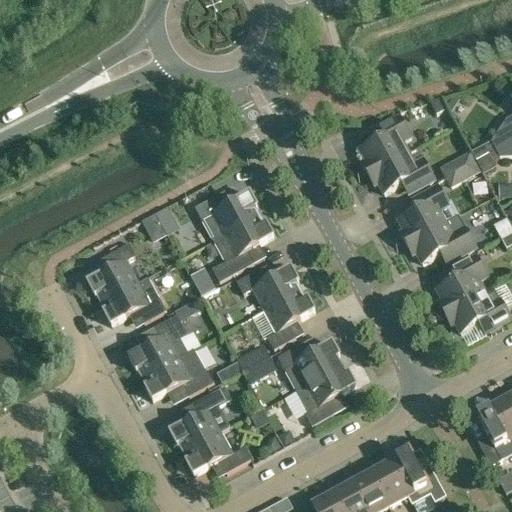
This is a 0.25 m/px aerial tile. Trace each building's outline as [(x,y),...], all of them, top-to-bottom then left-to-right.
[(496,153),(511,143),(511,95),(510,96),(511,100),(511,119),(506,122),(491,145),(472,155),(477,163),(496,153)] [(369,179),(409,157),(397,136),(406,131),(400,120),(374,135),(379,145),(361,155),(367,165),(362,168),(369,179)] [(511,143),(496,153),(500,161),(511,160),(511,143)] [(446,181),(476,165),(471,155),(441,171),(446,181)] [(415,168),(409,157),(369,179),(375,190),(379,188),(385,198),(407,185),(413,196),(435,184),(423,163),(415,168)] [(476,165),(446,181),(452,191),(482,175),(476,165)] [(447,227),(447,226),(441,215),(450,211),(438,190),(412,204),(418,215),(399,225),(405,235),(401,237),(407,249),(447,227)] [(224,212),(217,199),(196,211),(203,224),(214,245),(224,240),(259,221),(255,213),(258,211),(250,197),(224,212)] [(447,227),(407,249),(413,260),(417,257),(423,268),(441,258),(447,268),(476,252),(459,219),(447,226),(447,227)] [(212,273),(220,287),(255,267),(248,255),(274,241),(267,227),(263,229),(259,221),(224,240),(214,245),(225,266),(212,273)] [(103,306),(138,287),(127,265),(136,260),(129,248),(107,260),(114,272),(88,286),(96,300),(99,298),(103,306)] [(485,296),(479,285),(488,281),(476,260),(455,272),(460,282),(438,295),(443,305),(439,307),(445,318),(485,296)] [(178,274),(189,295),(204,287),(193,266),(178,274)] [(259,274),(237,286),(244,299),(253,294),(265,315),(300,296),(296,288),(299,286),(291,272),(265,287),(259,274)] [(138,287),(103,306),(108,314),(104,316),(112,330),(138,315),(145,328),(166,316),(148,282),(138,287)] [(493,291),(485,296),(445,318),(451,330),(455,327),(461,338),(479,328),(485,338),(511,323),(493,291)] [(265,315),(253,322),(265,343),(267,342),(268,342),(274,354),(296,342),(289,330),(315,316),(308,302),(305,304),(300,296),(265,315)] [(188,357),(181,344),(188,339),(177,319),(152,333),(159,345),(129,361),(137,375),(140,373),(144,381),(188,357)] [(278,361),(285,374),(296,395),(342,371),(337,363),(340,361),(333,347),(307,361),(300,349),(278,361)] [(280,377),(269,352),(242,364),(236,351),(231,354),(237,367),(226,372),(231,382),(251,374),(256,387),(280,377)] [(192,354),(188,357),(144,381),(149,389),(146,391),(153,405),(183,389),(189,401),(215,387),(208,374),(204,376),(192,354)] [(342,371),(296,395),(308,417),(305,418),(312,431),(334,419),(327,407),(357,391),(349,377),(346,379),(342,371)] [(196,422),(170,436),(178,450),(181,448),(186,456),(221,437),(230,432),(218,410),(231,403),(224,391),(212,398),(211,398),(190,410),(196,422)] [(511,401),(497,409),(511,435),(511,401)] [(488,440),(478,446),(491,470),(494,469),(502,464),(511,458),(511,435),(497,409),(478,420),(488,440)] [(221,437),(186,456),(190,464),(187,466),(194,480),(220,465),(227,478),(252,464),(245,451),(233,458),(221,437)] [(409,457),(390,468),(408,501),(412,509),(431,499),(435,507),(447,500),(431,471),(420,477),(409,457)] [(390,468),(371,479),(389,511),(408,501),(390,468)] [(371,479),(352,489),(364,511),(388,511),(389,511),(371,479)] [(364,511),(352,489),(333,499),(340,511),(364,511)] [(340,511),(333,499),(313,510),(314,511),(340,511)] [(0,511),(14,511),(8,500),(0,504),(0,511)]
